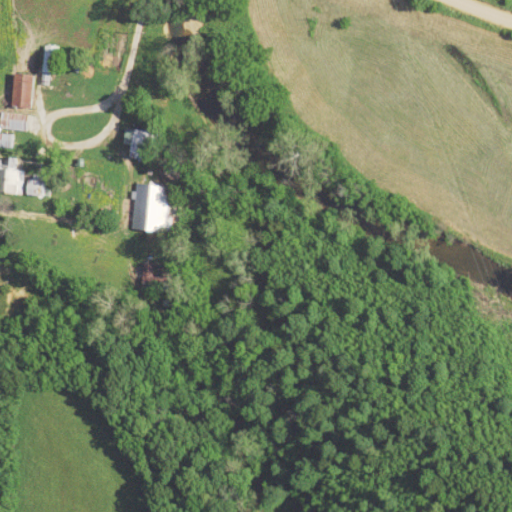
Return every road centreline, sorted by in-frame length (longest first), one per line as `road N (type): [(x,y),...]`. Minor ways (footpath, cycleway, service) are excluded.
road 1 (residential): [(84,115),(106,115),(74,147),(39,139),(36,122),(49,114),(84,115)]
road 2 (residential): [(106,115),(143,0)]
